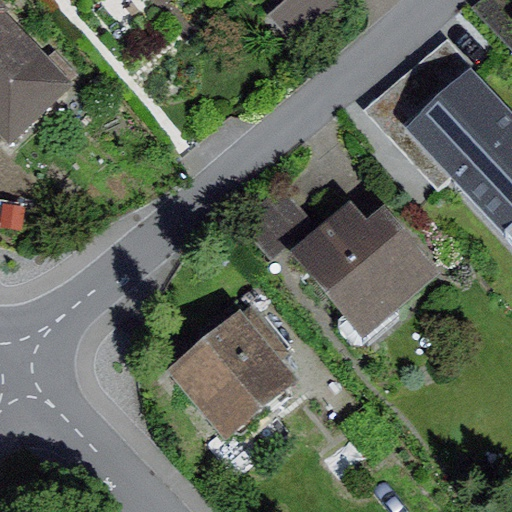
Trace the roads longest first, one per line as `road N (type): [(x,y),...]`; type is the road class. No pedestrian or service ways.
road 1 (residential): [(435,0),(17,361)]
road 2 (residential): [(156,511),(17,361)]
